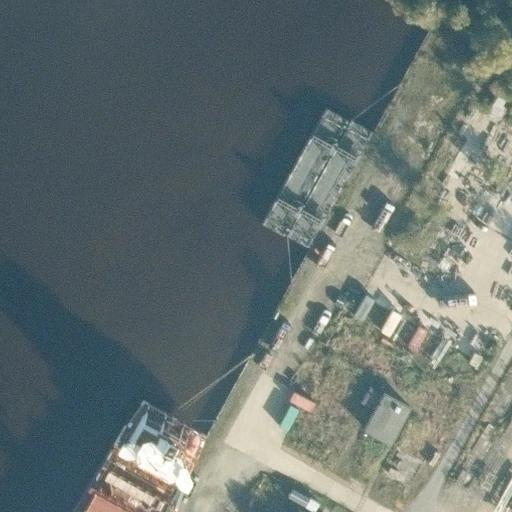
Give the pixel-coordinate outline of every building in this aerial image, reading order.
[(457,115),(483,71),(466,62),(441,106),(457,115)] [(449,208),(504,113),(480,98),(424,193),(449,208)] [(511,173),(509,172),(480,225),(511,242),(511,173)] [(511,304),(511,251),(466,226),(442,268),(511,306),(511,304)] [(373,380),(364,401),(379,407),(388,386),(373,380)] [(399,441),(416,400),(387,387),(369,428),(399,441)]
